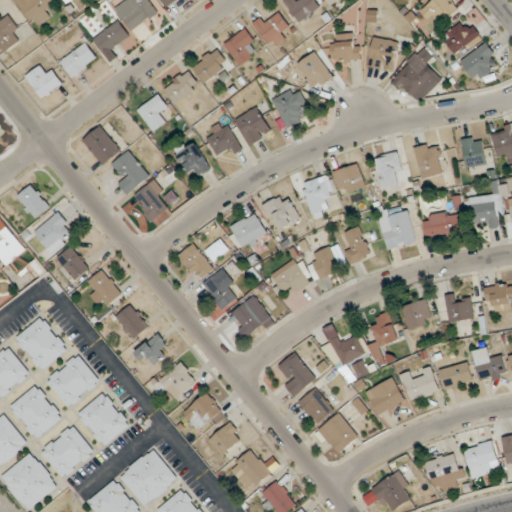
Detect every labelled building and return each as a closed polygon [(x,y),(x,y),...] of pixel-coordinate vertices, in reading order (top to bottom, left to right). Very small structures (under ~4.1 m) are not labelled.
[(31,22),(57,3),(54,0),(26,0),(19,5),(31,22)] [(134,31),(158,12),(149,0),(127,0),(116,9),(134,31)] [(298,0),(297,1),(296,0),(285,0),(297,22),(320,9),(315,0),(298,0)] [(437,28),(459,8),(451,0),(434,0),(422,11),(437,28)] [(273,49),(287,38),(282,32),(289,26),(280,14),(272,20),(268,14),(254,25),(273,49)] [(0,43),(7,52),(27,36),(10,15),(0,22),(0,43)] [(483,38),(467,19),(443,38),(459,58),(483,38)] [(94,40),(106,55),(131,35),(119,20),(94,40)] [(256,41),(247,29),(225,45),(241,65),(255,55),(249,46),(256,41)] [(333,60),(361,60),(361,43),(355,43),(355,34),(338,34),(338,44),(333,44),(333,60)] [(392,72),(399,42),(375,37),(368,66),(392,72)] [(74,78),(99,60),(87,43),(61,61),(74,78)] [(477,83),(502,65),(487,43),(462,61),(477,83)] [(230,65),(218,48),(193,68),(205,84),(230,65)] [(336,76),(321,50),(298,63),(314,89),(336,76)] [(438,80),(416,58),(396,78),(418,100),(438,80)] [(46,73),(41,66),(26,77),(43,99),(64,84),(52,68),(46,73)] [(176,104),(202,86),(191,70),(164,88),(176,104)] [(301,109),(308,105),(298,87),(273,100),(289,128),(307,118),(301,109)] [(155,132),(167,122),(161,114),(170,108),(160,95),(139,110),(155,132)] [(237,120),(252,146),(273,133),(258,108),(237,120)] [(225,150),(233,157),(245,144),(222,123),(214,132),(216,133),(207,143),(220,155),(225,150)] [(104,166),(122,151),(102,126),(84,141),(104,166)] [(488,165),(482,136),(462,140),(468,169),(488,165)] [(445,174),(437,143),(415,148),(423,180),(445,174)] [(208,171),(201,145),(178,151),(185,173),(199,169),(200,173),(208,171)] [(151,177),(131,151),(115,164),(128,180),(120,186),(128,195),(151,177)] [(383,189),(397,185),(395,174),(404,172),(399,152),(376,157),(383,189)] [(366,189),(361,165),(336,170),(341,194),(366,189)] [(301,186),(315,217),(331,210),(327,201),(337,197),(327,175),(301,186)] [(161,200),(167,195),(156,180),(133,198),(152,223),(169,209),(161,200)] [(37,220),(52,206),(32,185),(17,199),(37,220)] [(283,231),(302,215),(283,193),(264,209),(283,231)] [(486,230),(503,228),(499,194),(471,198),(474,223),(485,221),(486,230)] [(389,251),(418,244),(408,206),(380,213),(389,251)] [(56,256),(70,241),(64,235),(73,226),(58,212),(35,235),(56,256)] [(0,257),(7,267),(28,251),(0,214),(0,257)] [(242,249),(268,236),(257,214),(232,227),(242,249)] [(425,214),(425,235),(462,235),(462,214),(425,214)] [(354,264),(374,256),(362,226),(342,235),(354,264)] [(216,262),(231,249),(222,238),(206,251),(216,262)] [(179,257),(199,282),(216,268),(195,243),(179,257)] [(346,256),(330,244),(318,259),(310,268),(326,281),(346,256)] [(91,268),(72,247),(58,259),(76,281),(91,268)] [(315,282),(299,258),(273,275),(283,292),(292,286),(297,294),(315,282)] [(224,310),(242,295),(222,270),(204,285),(224,310)] [(98,289),(90,298),(106,311),(124,289),(101,271),(91,283),(98,289)] [(511,309),(511,284),(488,285),(488,310),(511,309)] [(253,341),(276,318),(252,294),(229,317),(253,341)] [(446,295),(450,323),(476,320),(473,300),(455,303),(454,294),(446,295)] [(410,330),(435,322),(427,299),(402,307),(410,330)] [(115,320),(134,341),(152,325),(133,304),(115,320)] [(379,347),(399,342),(393,314),(373,319),(379,347)] [(41,371),(69,349),(44,316),(15,338),(41,371)] [(167,356),(161,349),(167,343),(160,334),(137,352),(151,369),(167,356)] [(359,337),(346,342),(344,337),(325,344),(334,368),(366,356),(359,337)] [(0,353),(0,398),(32,374),(9,346),(0,353)] [(46,380),(69,408),(102,381),(79,353),(46,380)] [(476,361),(482,384),(510,375),(503,353),(476,361)] [(296,397),(317,380),(296,354),(281,366),(290,378),(284,383),(296,397)] [(160,381),(177,400),(199,381),(182,362),(160,381)] [(441,368),(444,389),(474,384),(471,363),(441,368)] [(413,403),(441,390),(433,371),(413,379),(410,372),(401,376),(413,403)] [(367,392),(380,417),(408,403),(395,378),(367,392)] [(9,407),(36,440),(65,416),(38,384),(9,407)] [(318,425),(336,411),(317,388),(300,403),(318,425)] [(132,424),(105,391),(77,414),(104,447),(132,424)] [(184,414),(200,432),(223,411),(207,393),(184,414)] [(0,468),(30,444),(5,412),(0,416),(0,468)] [(340,455),(360,435),(339,413),(319,433),(340,455)] [(209,442),(223,457),(245,437),(232,422),(209,442)] [(97,452),(74,423),(40,451),(64,479),(97,452)] [(508,464),(511,463),(511,431),(503,433),(508,464)] [(474,479),(502,470),(493,441),(465,450),(474,479)] [(179,481),(156,448),(120,474),(144,507),(179,481)] [(274,458),(267,465),(252,449),(230,470),(251,493),(281,466),(274,458)] [(30,511),(61,484),(31,451),(0,479),(30,511)] [(426,461),(434,486),(444,483),(446,492),(460,488),(457,479),(465,477),(457,452),(426,461)] [(391,502),(395,510),(410,501),(405,492),(411,488),(402,471),(373,488),(383,506),(391,502)] [(88,501),(96,511),(143,511),(116,479),(88,501)] [(269,500),(263,506),(269,511),(272,511),(276,509),(278,511),(289,511),(298,504),(276,481),(263,494),(269,500)] [(202,511),(184,488),(155,511),(202,511)]
